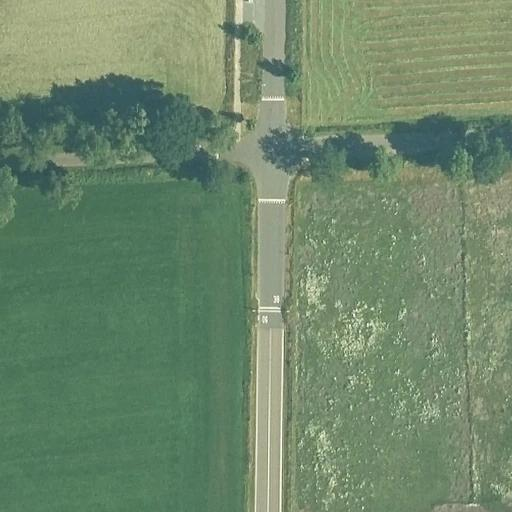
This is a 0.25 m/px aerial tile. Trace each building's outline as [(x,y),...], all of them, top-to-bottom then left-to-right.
[(139,39),(138,22),(128,23),(128,39),(139,39)] [(182,30),(182,50),(202,50),(201,30),(182,30)] [(129,79),(143,79),(142,52),(128,53),(129,79)] [(200,80),(227,80),(227,66),(200,66),(200,80)] [(256,107),(243,112),(248,124),(260,119),(256,107)]
